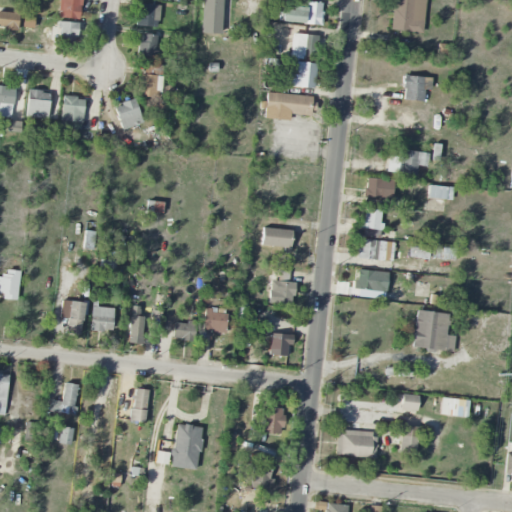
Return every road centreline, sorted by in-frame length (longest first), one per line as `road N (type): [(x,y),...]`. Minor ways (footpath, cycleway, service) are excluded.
road 1 (residential): [(297,511),(355,0)]
road 2 (residential): [(313,386),(0,353)]
road 3 (residential): [(301,483),(511,504)]
